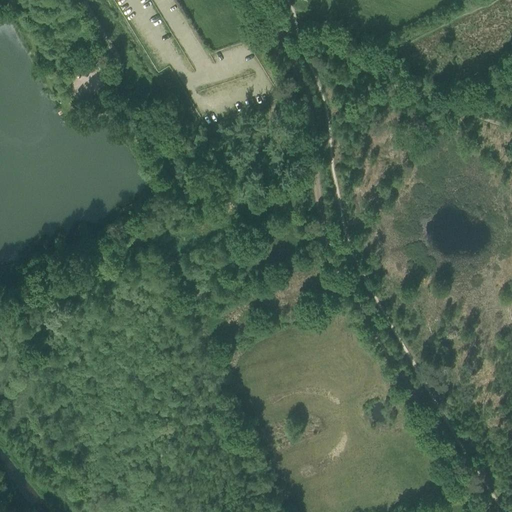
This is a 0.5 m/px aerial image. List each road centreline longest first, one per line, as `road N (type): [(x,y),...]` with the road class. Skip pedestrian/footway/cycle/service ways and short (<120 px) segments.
road 1 (track): [(280,30),(306,101),(335,265),(472,494)]
road 2 (track): [(511,130),(395,87),(280,30)]
road 3 (track): [(272,12),(292,10),(378,49),(494,0)]
road 4 (track): [(81,0),(120,66),(111,79),(83,83)]
